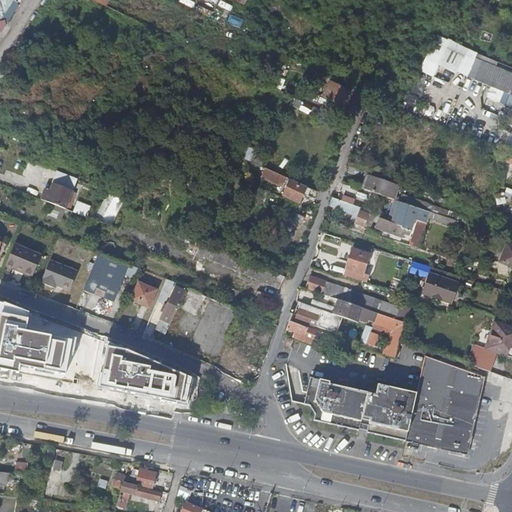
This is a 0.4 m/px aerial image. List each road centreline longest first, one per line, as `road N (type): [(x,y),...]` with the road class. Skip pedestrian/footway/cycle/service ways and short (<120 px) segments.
road 1 (residential): [(0,291),(264,401)]
road 2 (residential): [(274,448),(0,394)]
road 3 (residential): [(0,420),(270,475)]
road 4 (residential): [(264,401),(264,374),(348,143)]
road 5 (residential): [(511,498),(274,448)]
road 6 (residential): [(270,475),(439,511)]
road 7 (unknown): [(205,377),(164,511)]
